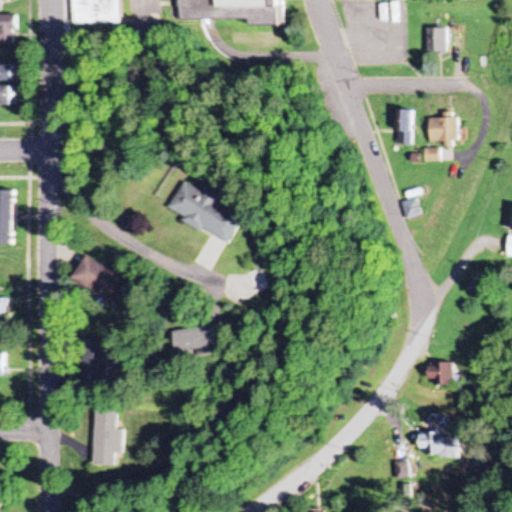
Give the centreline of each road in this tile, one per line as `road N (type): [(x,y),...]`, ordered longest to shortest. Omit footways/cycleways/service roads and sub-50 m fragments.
road 1 (residential): [(248,511),(289,486),(407,359),(418,297),(407,247),(311,0)]
road 2 (residential): [(50,511),(46,0)]
road 3 (residential): [(48,173),(140,255),(199,275)]
